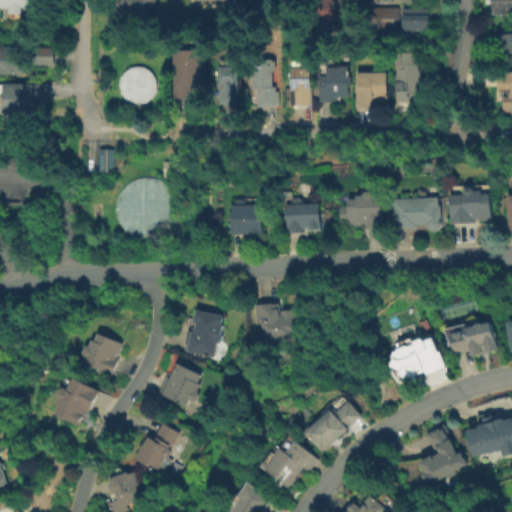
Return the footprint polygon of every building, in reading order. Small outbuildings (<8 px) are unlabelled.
[(28,0),(28,8),(19,7),(18,17),(0,15),(0,0),(28,0)] [(155,0),(155,3),(149,3),(149,17),(134,18),(134,7),(125,7),(125,16),(133,17),(133,26),(107,26),(107,0),(155,0)] [(511,0),(511,13),(507,13),(507,15),(500,14),(501,12),(491,12),(491,0),(511,0)] [(429,6),(428,29),(402,29),(402,5),(429,6)] [(357,29),(337,30),(337,10),(357,10),(357,29)] [(398,14),(398,30),(381,30),(381,14),(398,14)] [(511,34),(511,63),(511,64),(511,55),(506,55),(506,51),(496,51),(496,35),(511,34)] [(0,48),(24,48),(24,77),(0,77),(0,48)] [(31,66),(32,49),(53,49),(53,66),(31,66)] [(204,49),(205,83),(190,83),(190,96),(173,96),(173,49),(204,49)] [(419,63),(419,99),(396,100),(395,63),(419,63)] [(145,100),(150,96),(153,91),(154,85),(153,79),(151,73),(147,69),(141,66),(135,65),(129,66),(124,69),(120,74),(117,80),(117,86),(119,92),(122,97),(127,100),(133,102),(139,102),(145,100)] [(348,65),(348,95),(334,95),(334,99),(320,99),(320,74),(328,74),(328,65),(348,65)] [(240,100),(220,101),(219,66),(239,66),(240,100)] [(312,102),(295,103),(292,68),(309,67),(312,102)] [(271,68),(273,104),(258,105),(257,88),(253,88),(251,69),(271,68)] [(373,101),(374,105),(357,106),(357,80),(363,80),(363,71),(387,70),(387,100),(373,101)] [(511,72),(511,114),(502,114),(502,96),(508,96),(508,89),(497,89),(497,72),(511,72)] [(1,118),(1,86),(38,86),(38,118),(1,118)] [(98,174),(98,150),(113,150),(113,174),(98,174)] [(161,160),(161,175),(176,175),(176,160),(161,160)] [(152,175),(141,175),(130,177),(121,184),(115,193),(111,204),(112,215),(116,225),(123,234),(133,239),(144,241),(155,239),(165,234),(172,226),(177,216),(178,206),(175,195),(170,186),(162,179),(152,175)] [(464,194),(463,191),(465,188),(471,188),(475,190),(482,190),(483,193),(490,193),(491,219),(474,219),(474,222),(452,223),(451,195),(464,194)] [(337,222),(337,205),(343,205),(342,197),(351,197),(350,194),(357,194),(360,190),(366,190),(368,192),(368,196),(382,196),(383,225),(363,225),(363,223),(361,223),(361,225),(347,225),(347,222),(337,222)] [(392,228),(389,198),(435,196),(435,205),(438,205),(440,226),(437,231),(430,231),(424,227),(424,225),(416,225),(416,227),(392,228)] [(235,206),(239,206),(239,202),(242,200),(247,200),(250,202),(250,206),(268,206),(268,233),(251,232),(251,234),(235,235),(235,206)] [(285,232),(282,204),(320,203),(321,229),(303,229),(303,232),(285,232)] [(260,322),(260,302),(283,301),(284,312),(286,312),(286,308),(298,307),(298,305),(304,304),(305,320),(301,320),(302,329),(294,329),(294,333),(283,334),(283,336),(277,336),(277,335),(266,336),(265,321),(260,322)] [(187,349),(192,325),(201,327),(202,321),(199,320),(202,306),(229,312),(227,322),(228,323),(227,330),(228,331),(226,340),(222,340),(219,356),(187,349)] [(472,322),(473,322),(475,323),(487,320),(495,350),(468,357),(465,349),(449,353),(439,328),(442,327),(471,320),(472,322)] [(127,341),(120,357),(122,358),(116,373),(90,363),(93,355),(92,354),(91,355),(89,354),(87,350),(90,344),(94,342),(97,336),(100,338),(103,330),(127,341)] [(421,371),(417,373),(412,383),(392,375),(394,370),(383,366),(388,356),(385,355),(388,350),(390,351),(391,348),(400,345),(402,346),(406,344),(406,342),(407,340),(414,337),(418,338),(420,339),(429,337),(429,338),(431,338),(436,351),(441,351),(446,366),(423,376),(421,371)] [(189,405),(162,391),(172,373),(175,375),(183,360),(206,372),(202,381),(205,382),(202,387),(203,393),(201,398),(197,399),(193,397),(189,405)] [(82,426),(58,413),(64,404),(61,402),(64,397),(63,392),(67,386),(71,385),(74,386),(81,374),(90,378),(104,389),(92,410),(91,410),(82,426)] [(310,430),(328,414),(328,411),(334,405),(336,405),(348,395),(352,401),(354,399),(366,414),(353,425),(354,427),(327,449),(310,430)] [(464,429),(476,427),(476,424),(484,422),(483,417),(493,415),(494,418),(511,414),(511,454),(503,456),(501,450),(472,457),(464,429)] [(139,457),(153,434),(156,436),(166,420),(184,431),(174,446),(173,445),(172,448),(174,451),(171,456),(175,459),(168,470),(162,466),(160,470),(139,457)] [(423,435),(442,424),(447,432),(443,434),(445,438),(447,437),(454,453),(457,451),(464,463),(454,469),(456,472),(440,480),(440,479),(424,487),(417,475),(420,473),(413,462),(425,455),(427,457),(434,453),(431,448),(423,435)] [(295,433),(324,456),(311,471),(306,467),(290,486),(286,483),(284,486),(278,481),(280,478),(264,465),(276,450),(279,453),(295,433)] [(0,458),(1,462),(3,461),(10,483),(0,486),(0,458)] [(114,511),(111,502),(118,499),(116,493),(120,492),(120,491),(116,489),(113,483),(116,480),(115,476),(117,476),(121,467),(130,471),(133,470),(134,472),(139,470),(147,495),(145,495),(146,498),(130,504),(132,509),(123,511),(114,511)] [(234,511),(244,497),(242,496),(253,479),(276,497),(264,511),(262,511),(261,511),(260,511),(234,511)] [(380,511),(337,511),(350,500),(355,506),(367,494),(383,509),(380,511)]
